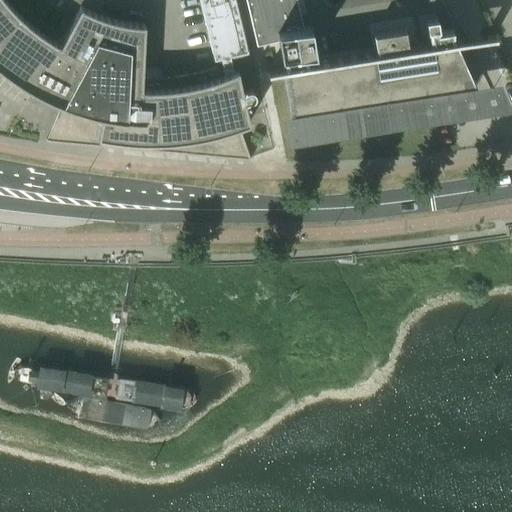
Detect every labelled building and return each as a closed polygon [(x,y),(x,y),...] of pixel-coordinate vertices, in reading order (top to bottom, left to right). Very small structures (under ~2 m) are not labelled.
[(237,69),(231,71),(230,65),(251,60),(235,0),(201,0),(217,66),(200,71),(180,75),(160,77),(141,77),(144,23),(138,23),(128,22),(117,20),(107,17),(96,13),(91,11),(85,8),(80,6),(59,44),(47,37),(39,31),(28,22),(20,15),(9,4),(5,0),(0,0),(0,68),(6,73),(20,83),(29,88),(43,96),(53,100),(60,103),(45,140),(250,159),(238,126),(249,122),(244,101),(251,98),(252,98),(253,97),(253,96),(254,95),(254,93),(254,92),(254,91),(253,90),(252,89),(251,89),(250,88),(249,88),(248,88),(242,90),(237,69)] [(267,71),(286,68),(295,128),(415,109),(413,95),(475,85),(455,41),(453,42),(451,30),(452,30),(452,28),(437,31),(436,27),(438,27),(436,16),(424,18),(426,29),(427,29),(430,43),(407,47),(404,27),(373,32),(376,52),(324,60),(307,62),(305,53),(314,52),(310,26),(303,27),(296,0),(245,0),(256,45),(278,40),(281,57),(283,57),(284,66),(267,69),(267,71)] [(511,322),(456,340),(454,349),(460,356),(511,340),(511,322)] [(195,401),(187,387),(30,366),(18,367),(13,368),(11,374),(14,381),(20,387),(183,410),(195,401)] [(66,401),(64,405),(68,409),(74,415),(79,417),(144,429),(158,422),(151,410),(80,397),(66,401)]
